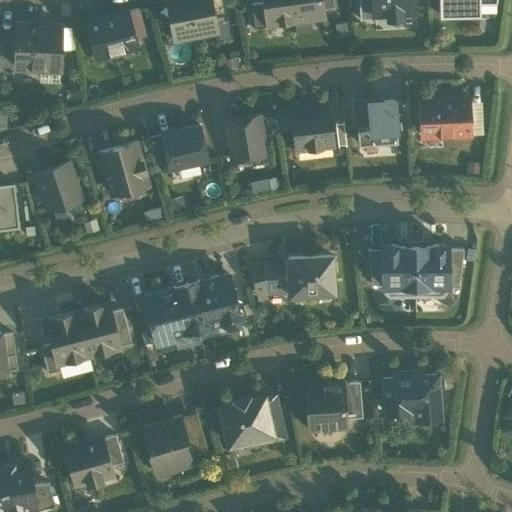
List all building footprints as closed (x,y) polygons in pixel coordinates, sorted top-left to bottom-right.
[(170,25),(173,38),(187,36),(186,32),(216,26),(210,0),(170,0),(176,24),(170,25)] [(262,0),(263,1),(266,23),(294,19),(290,0),(262,0)] [(290,0),(294,19),(323,15),(322,7),(320,0),(290,0)] [(358,0),(359,18),(375,17),(374,13),(373,13),(372,0),(358,0)] [(387,12),(387,16),(401,16),(401,12),(415,11),(414,0),(372,0),(373,13),(374,13),(387,12)] [(438,0),(439,14),(480,13),(479,2),(479,0),(438,0)] [(251,3),(254,26),(267,25),(266,23),(263,1),(251,3)] [(127,10),(135,36),(146,33),(139,6),(127,10)] [(86,21),(96,55),(109,51),(109,52),(109,51),(112,53),(121,51),(122,48),(123,48),(123,47),(122,44),(136,40),(135,36),(127,10),(86,21)] [(40,66),(59,67),(61,24),(16,22),(14,65),(40,66)] [(58,80),(59,67),(40,66),(39,79),(58,80)] [(350,97),(352,122),(356,122),(369,121),(368,101),(382,100),(382,95),(350,97)] [(439,133),(441,136),(450,135),(452,133),(453,133),(470,132),(469,97),(419,99),(420,131),(435,130),(438,134),(439,133)] [(368,101),(369,121),(370,127),(396,125),(394,99),(382,100),(368,101)] [(290,109),(295,149),(333,144),(329,104),(290,109)] [(225,119),(232,159),(266,153),(259,114),(225,119)] [(397,139),(396,125),(370,127),(369,121),(356,122),(357,142),(397,139)] [(161,133),(169,166),(207,158),(200,124),(161,133)] [(99,150),(111,192),(148,182),(136,139),(99,150)] [(35,170),(48,208),(80,197),(68,159),(35,170)] [(14,181),(0,182),(0,205),(17,204),(14,181)] [(0,227),(19,226),(17,204),(0,205),(0,227)] [(383,247),(383,282),(415,282),(414,242),(406,242),(406,243),(386,243),(383,247)] [(423,242),(414,242),(415,282),(415,294),(442,294),(447,289),(447,282),(446,247),(443,243),(423,243),(423,242)] [(367,247),(371,282),(383,282),(383,247),(367,247)] [(446,247),(447,282),(458,282),(463,247),(446,247)] [(333,289),(331,253),(287,255),(287,259),(289,284),(289,289),(289,291),(333,289)] [(265,286),(289,284),(287,259),(263,260),(263,262),(264,286),(265,286)] [(266,295),(265,291),(265,286),(264,286),(263,262),(252,265),(260,297),(266,295)] [(199,278),(185,281),(197,325),(210,322),(209,318),(221,315),(222,319),(222,320),(228,324),(236,321),(240,315),(228,272),(199,280),(199,278)] [(184,329),(197,325),(185,281),(172,284),(173,286),(143,294),(156,342),(174,338),(172,332),(171,328),(183,325),(184,329)] [(415,294),(415,282),(383,282),(383,290),(388,294),(415,294)] [(108,301),(77,309),(88,352),(119,344),(110,309),(108,301)] [(131,341),(122,306),(110,309),(119,344),(131,341)] [(52,341),(57,360),(58,360),(88,352),(77,309),(46,317),(52,341)] [(0,332),(0,333),(5,368),(16,366),(12,331),(0,332)] [(40,344),(47,371),(60,368),(58,360),(57,360),(52,341),(40,344)] [(415,407),(416,416),(439,414),(436,372),(418,373),(397,375),(383,376),(385,409),(415,407)] [(342,380),(345,416),(362,414),(359,379),(342,380)] [(305,383),(309,426),(345,423),(345,416),(342,380),(305,383)] [(263,395),(269,420),(281,417),(275,392),(263,395)] [(229,440),(260,433),(271,430),(269,420),(263,395),(263,393),(248,397),(247,395),(235,398),(235,400),(220,403),(229,440)] [(503,428),(511,432),(511,398),(505,413),(509,415),(503,428)] [(182,413),(192,448),(205,444),(195,409),(182,413)] [(150,446),(152,451),(183,439),(182,437),(187,436),(180,413),(143,424),(149,446),(150,446)] [(281,417),(269,420),(271,430),(260,433),(261,439),(284,433),(281,417)] [(103,436),(111,462),(123,459),(115,432),(103,436)] [(86,478),(87,482),(102,478),(101,474),(113,471),(111,462),(103,436),(64,447),(74,482),(86,478)] [(184,439),(183,439),(152,451),(149,452),(153,464),(154,464),(158,473),(167,469),(167,470),(176,467),(174,461),(190,455),(184,439)] [(28,457),(0,461),(0,467),(6,509),(34,505),(35,505),(32,482),(28,457)] [(34,505),(35,509),(55,503),(48,479),(32,482),(35,505),(34,505)]
